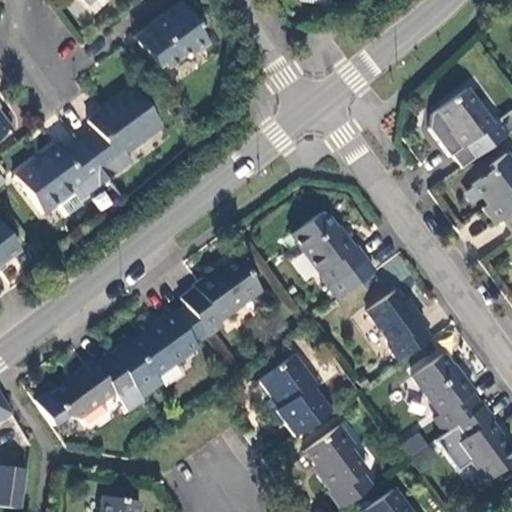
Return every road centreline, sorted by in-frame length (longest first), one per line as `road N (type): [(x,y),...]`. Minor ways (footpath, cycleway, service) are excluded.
road 1 (tertiary): [(0,359),(321,112)]
road 2 (residential): [(321,112),(511,370)]
road 3 (tertiary): [(321,112),(452,0)]
road 4 (residential): [(249,0),(287,76),(321,112)]
